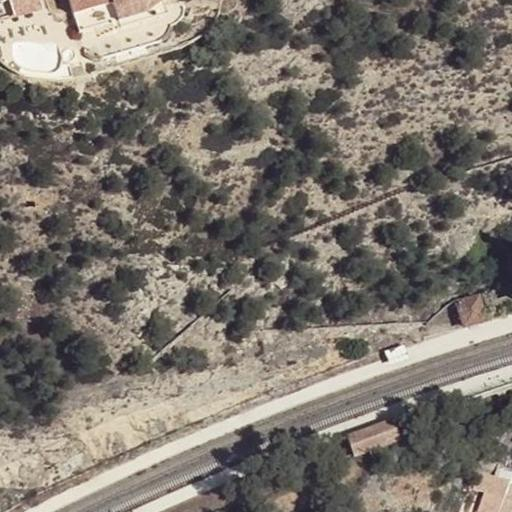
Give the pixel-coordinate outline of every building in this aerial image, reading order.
[(39,0),(8,0),(15,20),(43,10),(39,0)] [(68,0),(73,16),(111,5),(115,20),(117,19),(117,23),(147,14),(155,0),(154,0),(68,0)] [(160,0),(154,0),(155,0),(147,14),(117,23),(120,31),(166,18),(160,0)] [(111,5),(73,16),(78,35),(117,23),(117,19),(115,20),(111,5)] [(476,296),(456,301),(463,325),(482,320),(476,296)] [(386,359),(406,353),(403,343),(383,350),(386,359)] [(393,420),(379,425),(385,447),(401,442),(393,420)] [(363,430),(371,451),(385,447),(379,425),(363,430)] [(363,430),(348,435),(355,457),(371,451),(363,430)] [(510,511),(511,510),(511,465),(498,463),(493,477),(479,472),(473,486),(488,491),(481,511),(510,511)]
